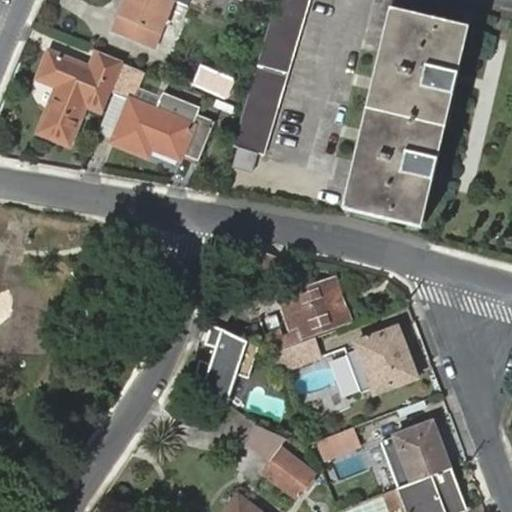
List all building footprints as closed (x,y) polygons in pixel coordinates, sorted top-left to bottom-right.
[(161,31),(173,1),(172,0),(171,0),(126,0),(121,14),(114,31),(154,48),(161,31)] [(264,156),(309,0),(277,0),(234,147),(239,148),(257,154),(264,156)] [(425,18),(396,11),(380,80),(365,143),(349,211),(378,218),(415,227),(417,227),(428,182),(426,181),(416,179),(421,156),(431,158),(433,158),(447,96),(446,96),(435,93),(441,70),(452,73),(453,73),(464,28),(462,27),(425,18)] [(102,115),(124,61),(99,51),(92,70),(50,53),(40,79),(55,85),(58,92),(41,132),(71,144),(84,108),(102,115)] [(143,72),(126,65),(114,94),(130,101),(113,142),(147,155),(151,147),(180,159),(182,154),(199,161),(214,122),(197,114),(192,126),(156,111),(131,101),(137,88),(143,72)] [(234,80),(201,66),(192,86),(225,100),(234,80)] [(131,101),(156,111),(161,98),(137,88),(131,101)] [(156,111),(192,126),(197,114),(200,108),(163,93),(161,98),(156,111)] [(114,94),(98,135),(113,142),(130,101),(114,94)] [(257,154),(239,148),(233,168),(252,173),(257,154)] [(276,258),(262,253),(252,277),(268,282),(276,258)] [(349,320),(335,280),(282,298),(293,328),(299,326),(303,336),(349,320)] [(200,358),(192,380),(216,400),(225,406),(237,373),(249,377),(259,347),(212,322),(206,343),(216,346),(211,362),(200,358)] [(270,333),(277,353),(301,343),(297,334),(284,338),(281,328),(270,333)] [(356,344),(375,393),(416,377),(398,329),(356,344)] [(321,357),(314,339),(301,343),(277,353),(276,353),(282,371),(282,372),(321,357)] [(361,399),(375,393),(356,344),(343,349),(361,399)] [(282,371),(279,362),(270,364),(273,374),(282,371)] [(319,389),(326,410),(344,404),(338,383),(319,389)] [(446,471),(441,459),(446,457),(433,423),(395,437),(413,484),(446,471)] [(353,428),(317,443),(325,463),(362,448),(353,428)] [(286,441),(256,429),(250,446),(272,463),(282,450),(281,448),(286,441)] [(297,499),(315,475),(282,450),(272,463),(264,474),(297,499)] [(341,478),(365,466),(359,454),(336,465),(341,478)] [(446,471),(451,469),(446,457),(441,459),(446,471)] [(457,487),(451,469),(446,471),(452,489),(457,487)] [(400,489),(385,495),(391,511),(392,511),(406,506),(408,511),(463,511),(467,511),(457,487),(452,489),(446,471),(413,484),(400,489)] [(341,511),(390,511),(383,495),(341,511)] [(258,511),(238,496),(226,511),(258,511)]
